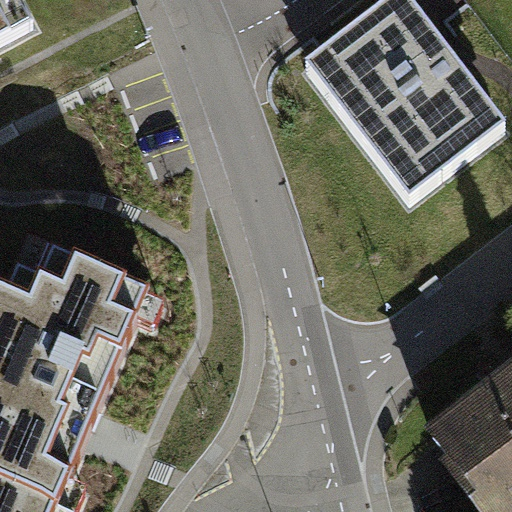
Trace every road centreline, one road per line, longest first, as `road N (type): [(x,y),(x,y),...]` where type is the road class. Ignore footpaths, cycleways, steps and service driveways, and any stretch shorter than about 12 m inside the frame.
road 1 (residential): [(187,0),(319,399)]
road 2 (residential): [(319,399),(381,365),(511,266)]
